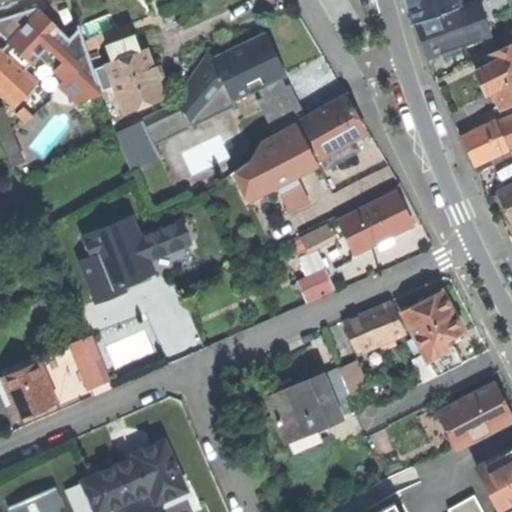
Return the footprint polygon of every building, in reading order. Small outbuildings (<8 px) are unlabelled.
[(410,0),(418,21),(459,6),(457,0),(410,0)] [(491,35),(479,1),(449,12),(461,45),(491,35)] [(0,33),(9,42),(1,50),(24,71),(39,56),(64,81),(59,87),(76,102),(101,93),(78,24),(61,31),(38,10),(0,21),(0,33)] [(430,56),(461,45),(449,12),(419,23),(424,38),(430,56)] [(213,59),(233,100),(257,89),(281,77),(285,75),(275,54),(265,34),(213,59)] [(124,113),(164,98),(157,80),(159,80),(155,67),(152,68),(148,57),(145,49),(138,52),(132,38),(107,47),(112,62),(105,64),(124,113)] [(497,63),(478,73),(482,82),(487,91),(492,88),(502,107),(511,102),(511,44),(492,55),(497,63)] [(1,50),(0,50),(0,49),(0,89),(17,105),(37,82),(24,71),(1,50)] [(236,106),(233,100),(213,59),(209,51),(177,96),(192,128),(236,106)] [(286,86),(281,77),(257,89),(262,98),(257,100),(272,132),(304,116),(289,85),(286,86)] [(301,121),(321,157),(347,142),(364,132),(352,111),(344,97),(301,121)] [(145,122),(156,146),(189,129),(175,99),(169,107),(141,119),(143,123),(145,122)] [(1,109),(0,109),(0,137),(12,167),(23,161),(1,109)] [(511,146),(511,115),(499,120),(510,147),(511,146)] [(510,149),(496,119),(463,135),(465,139),(472,156),(477,165),(510,149)] [(161,158),(156,146),(145,122),(143,123),(116,135),(132,171),(161,158)] [(303,169),(315,162),(294,122),(259,143),(249,161),(235,172),(247,197),(303,169)] [(353,152),(347,142),(321,157),(327,167),(353,152)] [(511,186),(499,193),(507,209),(511,218),(511,186)] [(335,220),(353,255),(412,225),(402,205),(394,190),(335,220)] [(151,267),(148,260),(139,238),(131,217),(83,237),(91,257),(80,262),(95,301),(124,290),(122,284),(148,274),(151,267)] [(139,238),(148,260),(184,245),(187,239),(180,221),(139,238)] [(306,250),(331,236),(325,225),(291,243),(300,259),(308,254),(306,250)] [(306,302),(334,290),(325,269),(297,281),(306,302)] [(150,279),(148,274),(122,284),(124,290),(138,284),(150,279)] [(427,360),(449,349),(444,341),(463,331),(461,328),(463,327),(464,322),(460,316),(454,314),(448,304),(442,291),(402,311),(424,354),(427,360)] [(344,323),(358,353),(380,343),(383,349),(394,344),(391,338),(405,332),(391,302),(359,316),(344,323)] [(91,336),(70,345),(89,389),(110,380),(91,336)] [(453,346),(449,349),(427,360),(424,354),(412,361),(423,383),(462,363),(453,346)] [(46,355),(54,377),(68,372),(61,350),(46,355)] [(338,367),(339,369),(344,381),(362,374),(356,360),(338,367)] [(2,378),(12,401),(20,419),(45,408),(56,403),(38,362),(2,378)] [(336,420),(355,410),(354,408),(344,381),(339,369),(321,377),(320,375),(301,383),(303,388),(294,392),(270,402),(293,455),(322,442),(316,429),(336,420)] [(362,374),(344,381),(354,408),(372,401),(362,374)] [(12,401),(2,378),(0,378),(0,389),(6,404),(12,401)] [(494,382),(436,412),(453,447),(511,417),(502,398),(494,382)] [(135,454),(136,457),(95,475),(110,509),(151,490),(157,503),(186,490),(164,440),(145,450),(135,454)] [(511,445),(473,466),(497,510),(511,501),(511,445)] [(96,511),(104,511),(110,509),(95,475),(83,481),(96,511)] [(11,511),(59,511),(50,491),(10,508),(11,511)] [(449,511),(482,511),(474,495),(448,510),(449,511)] [(398,511),(393,503),(376,511),(398,511)]
